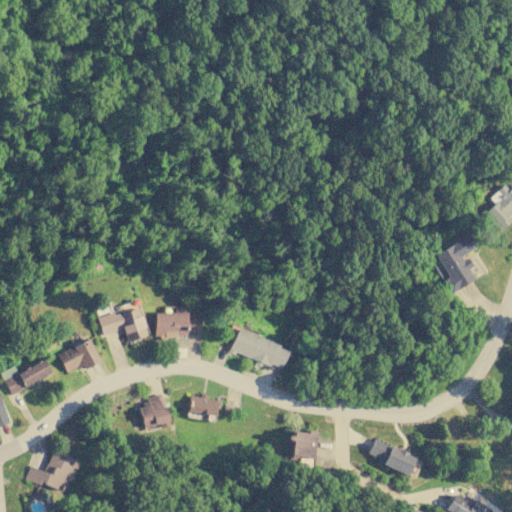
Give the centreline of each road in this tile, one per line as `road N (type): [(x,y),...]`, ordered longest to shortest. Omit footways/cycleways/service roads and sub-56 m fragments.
road 1 (residential): [(0,451),(84,395),(121,379),(188,368),(227,375),(302,407),(409,416),(455,397),(482,370),(511,307)]
road 2 (residential): [(342,412),(340,460),(412,511)]
